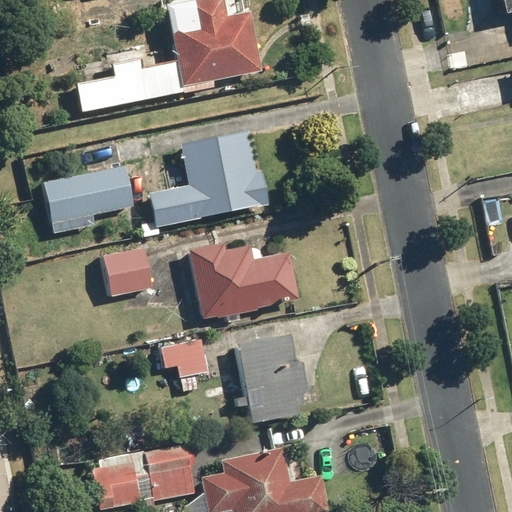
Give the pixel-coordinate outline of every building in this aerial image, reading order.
[(29,0),(34,24),(75,17),(72,0),(29,0)] [(163,28),(177,95),(209,89),(208,81),(255,72),(243,12),(221,17),(217,0),(194,0),(180,3),(184,24),(163,28)] [(511,11),(511,0),(495,0),(498,14),(511,11)] [(70,86),(76,114),(175,94),(169,64),(136,70),(134,61),(107,66),(109,78),(70,86)] [(144,192),(150,227),(264,205),(257,170),(250,172),(242,131),(176,144),(184,185),(144,192)] [(33,186),(45,238),(123,220),(111,167),(33,186)] [(183,250),(197,320),(293,300),(284,253),(246,260),(243,246),(219,251),(217,243),(183,250)] [(98,256),(106,294),(145,287),(138,248),(98,256)] [(231,344),(245,424),(291,415),(289,407),(302,405),(295,364),(288,365),(283,335),(231,344)] [(156,346),(160,368),(174,366),(176,378),(177,377),(180,392),(195,389),(193,374),(200,373),(194,340),(156,346)] [(141,449),(150,501),(191,493),(181,442),(141,449)] [(177,504),(179,511),(323,511),(316,475),(282,482),(275,447),(215,459),(218,472),(195,477),(200,500),(177,504)] [(88,468),(96,509),(137,501),(129,461),(88,468)] [(9,511),(0,464),(0,511),(9,511)]
